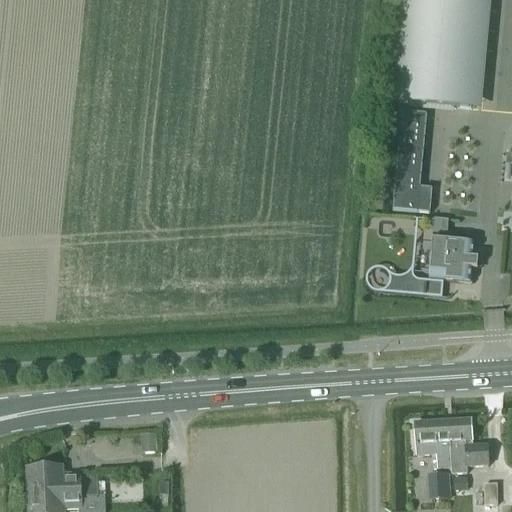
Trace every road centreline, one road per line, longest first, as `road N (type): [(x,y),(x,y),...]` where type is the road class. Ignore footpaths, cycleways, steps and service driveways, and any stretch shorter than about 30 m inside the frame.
road 1 (primary): [(0,419),(119,401),(370,382)]
road 2 (primary): [(370,382),(511,375)]
road 3 (unclassified): [(372,511),(370,382)]
